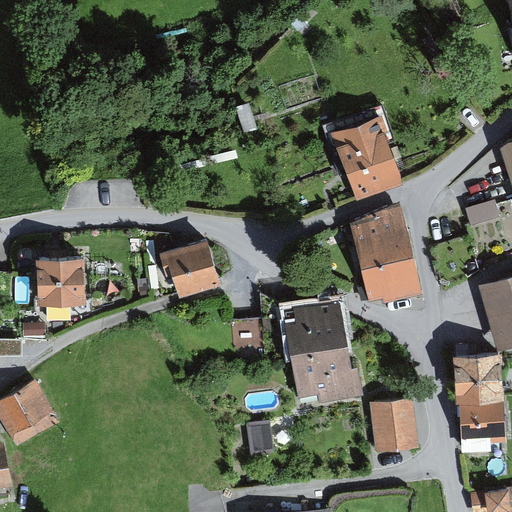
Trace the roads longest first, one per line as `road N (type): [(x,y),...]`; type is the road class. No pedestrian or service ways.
road 1 (residential): [(264,240),(156,219),(50,221),(0,233)]
road 2 (residential): [(429,344),(264,240)]
road 3 (unclassified): [(429,344),(458,511)]
road 4 (residential): [(414,193),(264,240)]
road 5 (unclassified): [(414,193),(429,344)]
road 6 (unclassified): [(511,121),(414,193)]
